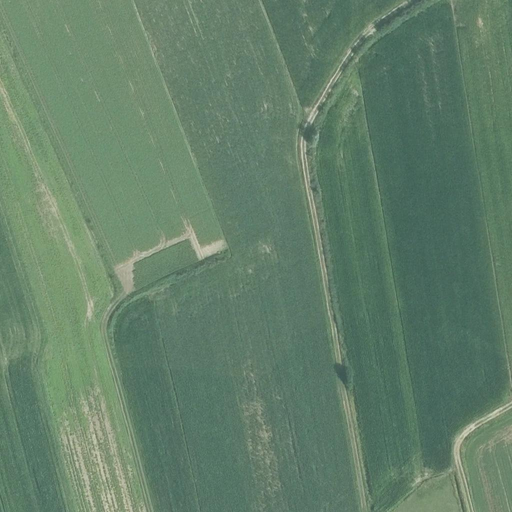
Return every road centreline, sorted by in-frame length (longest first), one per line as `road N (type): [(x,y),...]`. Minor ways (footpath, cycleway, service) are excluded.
road 1 (track): [(416,0),(363,36),(303,144),(364,511)]
road 2 (track): [(119,301),(104,327),(152,511)]
road 3 (track): [(470,511),(458,447),(476,425),(511,407)]
